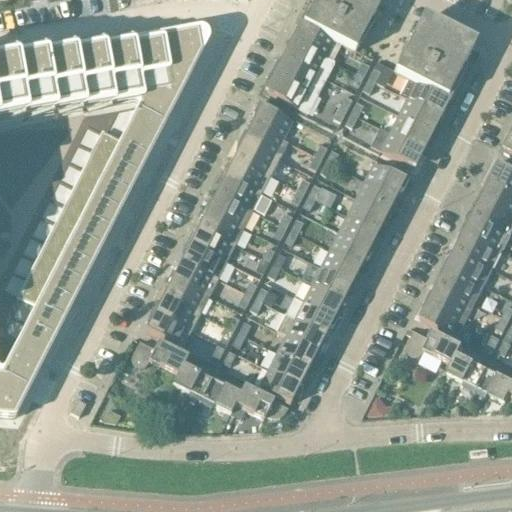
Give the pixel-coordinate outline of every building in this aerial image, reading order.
[(366,0),(315,0),(313,4),(311,3),(298,27),(300,29),(339,48),(353,56),(369,33),(366,31),(375,13),(378,6),(366,0)] [(462,68),(466,60),(470,53),(418,26),(405,51),(402,50),(392,76),(407,83),(414,87),(445,103),(448,104),(461,79),(458,78),(463,69),(462,68)] [(0,63),(0,421),(12,423),(199,57),(194,28),(0,63)] [(339,48),(300,29),(292,46),(331,65),(339,48)] [(331,65),(292,46),(284,63),(323,83),(325,83),(333,66),(331,65)] [(323,83),(284,63),(275,81),(315,100),(323,83)] [(361,66),(355,78),(362,81),(368,70),(361,66)] [(379,76),(372,72),(366,83),(374,87),(379,76)] [(362,81),(355,78),(349,89),(356,93),(362,81)] [(315,100),(275,81),(271,89),(268,87),(262,99),(276,106),(278,104),(306,118),(315,100)] [(374,87),(366,83),(361,95),(368,98),(374,87)] [(445,103),(414,87),(407,83),(398,100),(405,103),(437,119),(445,103)] [(343,101),(337,112),(345,115),(350,104),(343,101)] [(428,137),(437,119),(405,103),(396,120),(428,137)] [(362,110),(355,106),(349,118),(356,121),(362,110)] [(272,114),(257,107),(251,118),(254,120),(250,128),(281,144),(290,126),(271,116),(272,114)] [(345,115),(337,112),(332,123),(339,127),(345,115)] [(356,121),(349,118),(343,129),(350,133),(356,121)] [(428,137),(396,120),(388,137),(419,154),(428,137)] [(281,144),(250,128),(245,136),(242,135),(238,144),(278,164),(286,147),(281,144)] [(419,154),(388,137),(378,156),(397,165),(396,167),(410,175),(416,163),(415,162),(419,154)] [(511,143),(511,146),(509,145),(503,156),(511,160),(511,143)] [(278,164),(238,144),(234,152),(236,154),(232,162),(269,181),(278,164)] [(326,153),(318,149),(313,160),(320,164),(326,153)] [(330,155),(324,166),(331,170),(337,158),(330,155)] [(320,164),(313,160),(307,171),(314,175),(320,164)] [(269,181),(232,162),(228,171),(225,169),(220,178),(260,198),(269,181)] [(511,173),(511,171),(498,164),(492,176),(495,177),(490,186),(511,196),(511,174),(511,173)] [(324,166),(318,177),(326,181),(331,170),(324,166)] [(392,176),(391,178),(372,168),(363,186),(394,202),(399,194),(401,195),(407,183),(392,176)] [(260,198),(220,178),(216,186),(219,188),(214,197),(251,215),(260,198)] [(301,183),(295,194),(302,198),(308,187),(301,183)] [(394,202),(363,186),(354,203),(388,221),(393,212),(390,210),(394,202)] [(511,196),(490,186),(486,194),(483,193),(479,201),(511,218),(511,196)] [(320,193),(312,189),(307,200),(314,204),(320,193)] [(302,198),(295,194),(289,206),(297,210),(302,198)] [(251,215),(214,197),(210,205),(207,204),(203,212),(242,233),(251,215)] [(308,215),(314,204),(307,200),(301,212),(308,215)] [(511,233),(511,218),(479,201),(474,210),(477,211),(473,220),(510,239),(511,233)] [(388,221),(354,203),(345,220),(377,236),(381,228),(384,229),(388,221)] [(242,233),(203,212),(198,221),(201,223),(197,231),(234,250),(242,233)] [(283,218),(277,229),(285,233),(291,221),(283,218)] [(377,236),(345,220),(337,237),(371,255),(375,246),(372,245),(377,236)] [(510,239),(473,220),(469,228),(466,227),(461,235),(501,256),(510,239)] [(302,227),(295,223),(289,235),(296,238),(302,227)] [(272,240),(279,244),(285,233),(277,229),(272,240)] [(234,250),(197,231),(193,240),(190,238),(185,247),(225,267),(234,250)] [(296,238),(289,235),(283,246),(290,250),(296,238)] [(501,256),(461,235),(457,244),(460,246),(455,254),(492,273),(501,256)] [(371,255),(337,237),(328,255),(359,271),(364,262),(366,263),(371,255)] [(225,267),(185,247),(181,255),(184,257),(179,265),(216,284),(225,267)] [(266,252),(260,263),(267,267),(273,256),(266,252)] [(492,273),(455,254),(451,263),(448,262),(443,270),(483,290),(492,273)] [(359,271),(328,255),(319,272),(353,290),(358,281),(355,279),(359,271)] [(284,262),(277,258),(271,269),(279,273),(284,262)] [(254,275),(261,278),(267,267),(260,263),(254,275)] [(216,284),(179,265),(175,274),(172,272),(168,281),(207,301),(216,284)] [(279,273),(271,269),(265,280),(273,284),(279,273)] [(483,290),(443,270),(439,279),(442,280),(438,289),(474,308),(483,290)] [(353,290),(319,272),(310,289),(341,305),(346,297),(349,298),(353,290)] [(207,301),(168,281),(163,290),(166,291),(162,299),(199,318),(207,301)] [(248,286),(242,298),(250,301),(255,290),(248,286)] [(337,314),(341,305),(310,289),(301,306),(336,324),(340,315),(337,314)] [(474,308),(438,289),(433,297),(430,296),(426,304),(465,325),(474,308)] [(267,296),(259,292),(254,303),(261,307),(267,296)] [(250,301),(242,298),(237,309),(244,313),(250,301)] [(199,318),(162,299),(157,308),(155,306),(150,315),(190,335),(199,318)] [(336,324),(301,306),(292,301),(284,319),(293,323),(324,339),(328,331),(331,332),(336,324)] [(261,307),(254,303),(248,315),(255,318),(261,307)] [(465,325),(426,304),(421,313),(424,315),(420,324),(456,343),(465,325)] [(511,312),(506,310),(500,321),(508,325),(511,316),(511,312)] [(190,335),(150,315),(146,324),(149,325),(144,335),(181,353),(190,335)] [(231,320),(225,332),(232,335),(238,324),(231,320)] [(495,332),(502,336),(508,325),(500,321),(495,332)] [(320,348),(324,339),(293,323),(284,340),(318,358),(323,349),(320,348)] [(249,330),(242,326),(236,338),(244,341),(249,330)] [(232,335),(225,332),(219,343),(226,347),(232,335)] [(461,350),(432,336),(428,343),(414,336),(407,350),(406,354),(407,358),(411,361),(415,362),(419,361),(422,357),(423,355),(451,370),(461,350)] [(244,341),(236,338),(230,349),(238,353),(244,341)] [(485,351),(493,354),(498,343),(491,339),(485,351)] [(318,358),(284,340),(275,357),(306,373),(311,365),(314,367),(318,358)] [(510,349),(503,345),(497,356),(504,360),(510,349)] [(185,361),(156,346),(153,354),(138,346),(131,360),(130,364),(131,369),(135,372),(139,373),(143,371),(146,368),(147,366),(175,380),(185,361)] [(210,361),(217,365),(223,353),(216,350),(210,361)] [(461,350),(451,370),(446,378),(463,387),(462,390),(474,397),(485,374),(479,371),(484,362),(461,350)] [(234,359),(227,356),(221,367),(228,371),(234,359)] [(306,373),(275,357),(266,375),(301,392),(305,383),(302,382),(306,373)] [(208,373),(185,361),(175,380),(171,389),(188,397),(186,401),(198,407),(210,384),(204,381),(208,373)] [(511,393),(511,376),(495,368),(491,377),(485,374),(474,397),(486,403),(487,399),(505,408),(509,399),(511,393)] [(301,392),(266,375),(257,393),(288,409),(293,399),(296,401),(301,392)] [(243,391),(220,379),(215,387),(210,384),(198,407),(210,413),(212,410),(229,418),(233,410),(243,391)] [(286,413),(243,391),(233,410),(262,424),(263,421),(265,422),(269,424),(274,424),(278,422),(282,420),(284,416),(285,414),(286,414),(286,413)]
